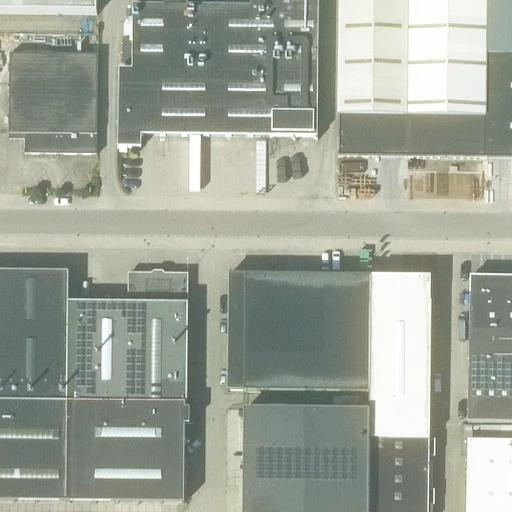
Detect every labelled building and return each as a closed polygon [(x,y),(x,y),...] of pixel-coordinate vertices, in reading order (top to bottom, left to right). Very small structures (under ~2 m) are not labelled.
[(0,0),(0,15),(97,17),(97,0),(0,0)] [(119,149),(141,149),(142,137),(317,139),(319,0),(251,0),(251,9),(188,8),(188,0),(164,0),(164,7),(134,7),(133,71),(120,71),(119,149)] [(507,161),(508,55),(486,55),(486,0),(340,0),(339,117),(339,120),(338,160),(507,161)] [(11,56),(10,136),(26,136),(26,156),(97,157),(97,137),(98,137),(98,57),(11,56)] [(0,503),(69,505),(185,506),(186,406),(70,405),(71,305),(69,305),(69,275),(0,273),(0,503)] [(71,305),(70,405),(186,406),(187,406),(189,276),(129,275),(128,305),(71,305)] [(370,413),(373,413),(375,278),(371,278),(230,277),(229,393),(370,395),(370,413)] [(373,423),(430,423),(432,279),(375,278),(373,413),(373,423)] [(511,425),(511,279),(471,279),(468,425),(511,425)] [(373,413),(370,413),(244,412),(243,511),(372,511),(373,423),(373,413)] [(373,424),(372,511),(429,511),(429,507),(430,459),(430,442),(430,425),(373,424)] [(511,511),(511,443),(468,442),(466,511),(511,511)]
